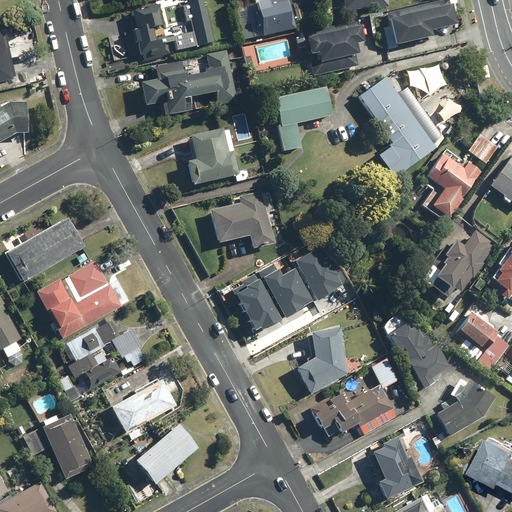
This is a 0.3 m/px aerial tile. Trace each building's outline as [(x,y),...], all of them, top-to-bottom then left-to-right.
[(213,42),(203,0),(187,0),(197,46),(213,42)] [(247,16),(253,39),(295,29),(287,0),(254,0),(257,14),(247,16)] [(376,9),(387,9),(386,0),(341,0),(342,1),(344,1),(343,11),(376,11),(376,9)] [(442,0),(386,13),(394,46),(431,38),(430,32),(454,26),(447,0),(442,0)] [(176,52),(188,49),(185,31),(166,35),(160,4),(131,10),(135,30),(132,31),(137,56),(141,55),(142,62),(176,55),(176,52)] [(356,44),(362,43),(356,19),(311,30),(312,37),(305,39),(309,56),(316,54),(319,64),(359,55),(356,44)] [(0,84),(15,80),(2,31),(0,31),(0,84)] [(191,113),(189,98),(214,94),(216,109),(235,106),(227,53),(206,56),(208,69),(189,72),(187,61),(150,66),(152,81),(139,83),(143,107),(158,104),(161,117),(191,113)] [(428,94),(428,97),(430,94),(436,90),(440,88),(445,86),(445,85),(441,79),(439,73),(438,69),(437,65),(436,66),(434,67),(430,68),(426,69),(423,70),(421,70),(418,69),(418,70),(423,77),(424,80),(426,84),(427,89),(428,94)] [(486,65),(480,66),(483,80),(489,79),(486,65)] [(406,72),(404,72),(406,75),(408,79),(409,84),(409,87),(411,88),(416,89),(422,92),(427,96),(428,97),(426,92),(423,85),(423,78),(423,77),(423,70),(423,68),(421,70),(418,70),(418,71),(415,72),(409,72),(406,72)] [(391,146),(376,156),(392,179),(435,149),(430,142),(397,95),(385,78),(357,98),(391,146)] [(280,125),(276,126),(282,152),(301,148),(295,125),(332,117),(325,87),(274,99),(280,125)] [(406,88),(397,95),(430,142),(440,135),(406,88)] [(448,101),(447,99),(445,104),(441,109),(438,112),(436,114),(440,118),(442,121),(443,124),(446,121),(451,118),(456,115),(459,114),(459,113),(461,109),(463,106),(459,106),(453,104),(448,101)] [(0,137),(11,132),(19,132),(19,103),(1,102),(0,102),(0,137)] [(245,113),(232,115),(237,142),(250,140),(245,113)] [(186,162),(190,186),(234,178),(235,182),(248,180),(246,170),(236,171),(229,131),(223,132),(223,129),(187,135),(192,161),(186,162)] [(497,146),(480,134),(468,152),(484,164),(497,146)] [(431,207),(448,219),(480,172),(446,149),(426,177),(443,189),(431,207)] [(511,156),(489,186),(511,203),(511,156)] [(250,250),(273,245),(261,193),(238,198),(239,203),(209,211),(217,245),(247,237),(250,250)] [(20,285),(83,250),(66,219),(3,254),(20,285)] [(453,287),(460,292),(470,278),(472,279),(483,264),(481,263),(492,249),(472,233),(461,248),(453,242),(448,249),(444,245),(436,255),(443,260),(440,264),(443,266),(433,279),(449,291),(453,287)] [(511,289),(511,243),(497,265),(499,267),(486,285),(505,299),(511,289)] [(315,250),(296,260),(319,301),(345,287),(335,270),(315,250)] [(93,260),(35,293),(52,322),(50,323),(60,341),(120,307),(93,260)] [(276,265),(261,273),(285,318),(314,303),(295,269),(282,276),(276,265)] [(244,285),(233,291),(257,333),(282,320),(260,279),(258,280),(255,275),(243,282),(244,285)] [(15,341),(20,339),(0,302),(0,349),(3,348),(8,358),(21,352),(15,341)] [(456,347),(474,362),(473,363),(486,373),(507,346),(494,336),(497,331),(470,311),(455,331),(463,338),(456,347)] [(83,377),(90,389),(116,373),(108,359),(106,360),(98,348),(119,336),(109,321),(94,330),(93,328),(65,345),(76,362),(66,368),(74,382),(83,377)] [(411,326),(406,329),(403,324),(399,327),(398,326),(385,335),(422,388),(431,381),(430,379),(446,367),(440,359),(442,357),(433,344),(429,347),(415,327),(413,329),(411,326)] [(309,395),(348,373),(339,326),(309,332),(314,356),(294,368),(309,395)] [(139,348),(130,331),(110,343),(120,359),(123,357),(127,364),(130,362),(133,367),(144,361),(137,349),(139,348)] [(385,357),(369,365),(381,389),(397,381),(385,357)] [(511,367),(504,361),(497,370),(506,377),(504,380),(511,385),(511,367)] [(74,387),(66,375),(57,382),(64,394),(74,387)] [(494,397),(465,379),(463,382),(459,379),(447,394),(455,400),(433,413),(447,436),(479,417),(494,397)] [(173,407),(158,381),(109,410),(124,435),(173,407)] [(341,396),(339,392),(309,408),(320,430),(322,429),(327,438),(355,423),(362,436),(396,418),(379,385),(356,396),(353,390),(341,396)] [(69,415),(40,428),(64,479),(93,466),(69,415)] [(197,449),(177,425),(132,463),(152,486),(197,449)] [(405,458),(396,437),(379,444),(380,447),(370,451),(381,478),(375,481),(383,499),(422,483),(410,455),(405,458)] [(511,450),(491,439),(473,475),(501,489),(503,484),(511,488),(511,450)] [(0,473),(0,495),(10,490),(0,473)] [(54,511),(39,483),(17,495),(16,493),(0,501),(0,511),(54,511)] [(429,504),(423,494),(390,511),(445,511),(438,499),(429,504)]
